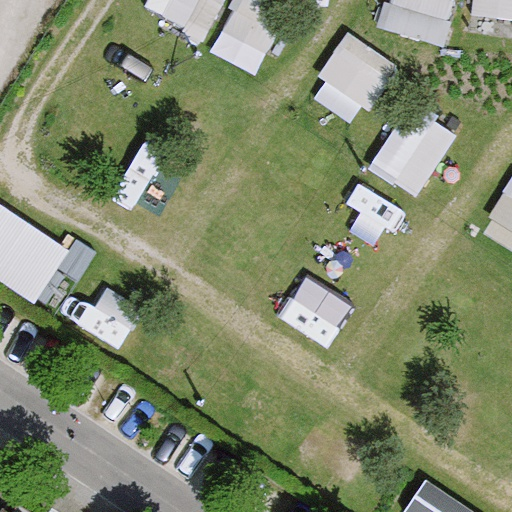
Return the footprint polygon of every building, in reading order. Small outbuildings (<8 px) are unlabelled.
[(442,39),(454,0),(387,0),(381,20),(442,39)] [(511,12),(511,0),(476,0),(476,8),(511,12)] [(351,28),(324,68),(367,97),(394,57),(351,28)] [(379,170),(429,187),(452,119),(403,102),(379,170)] [(511,178),(490,213),(511,227),(511,178)] [(0,269),(40,296),(75,243),(0,193),(0,269)] [(334,402),(294,461),(337,490),(377,431),(334,402)] [(496,511),(429,472),(407,509),(412,511),(496,511)] [(0,511),(7,511),(12,506),(0,497),(0,511)]
